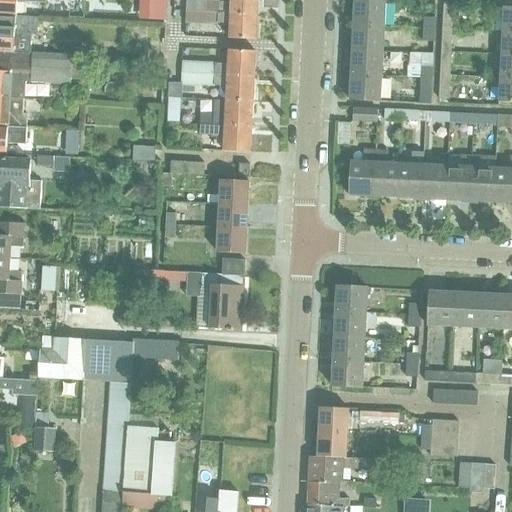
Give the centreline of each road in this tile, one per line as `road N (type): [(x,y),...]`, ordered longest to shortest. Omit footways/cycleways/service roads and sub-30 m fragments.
road 1 (residential): [(304,239),(288,511)]
road 2 (residential): [(315,0),(304,239)]
road 3 (residential): [(304,239),(511,248)]
